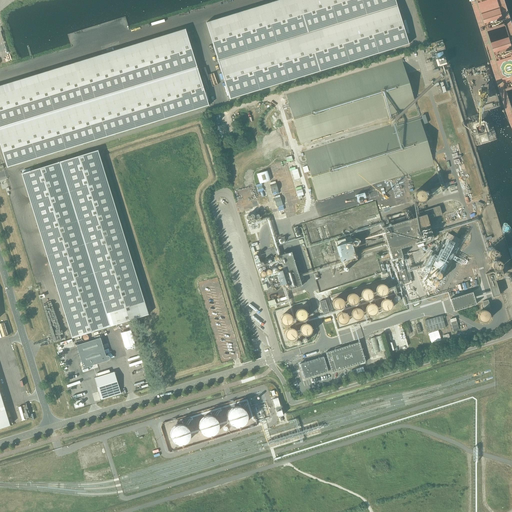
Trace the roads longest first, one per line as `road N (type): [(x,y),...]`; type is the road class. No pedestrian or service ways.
road 1 (unclassified): [(511,334),(294,402),(269,360)]
road 2 (unclassified): [(50,427),(269,360)]
road 3 (unclassified): [(50,427),(0,259)]
